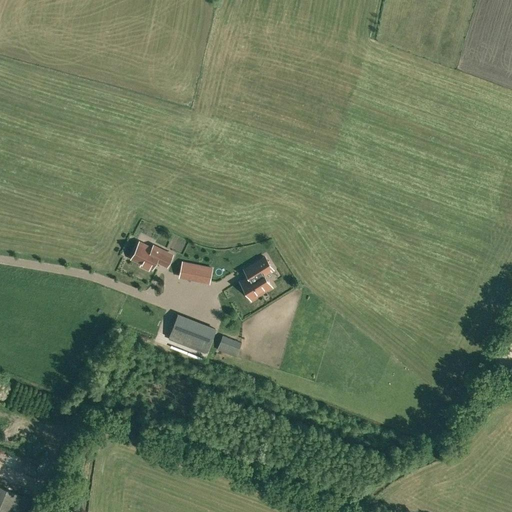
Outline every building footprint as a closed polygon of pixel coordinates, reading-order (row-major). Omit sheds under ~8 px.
[(147,246),(144,250),(137,247),(132,258),(142,263),(141,265),(149,269),(150,267),(152,268),(156,260),(167,265),(172,255),(153,245),(152,248),(147,246)] [(251,299),(271,287),(264,275),(272,270),(273,269),(272,269),(270,265),(265,256),(251,265),(245,269),(244,269),(248,276),(240,281),(251,299)] [(202,279),(204,267),(190,264),(188,276),(202,279)] [(178,314),(169,336),(206,351),(215,329),(178,314)] [(236,356),(241,342),(223,335),(217,349),(236,356)] [(0,511),(22,511),(29,498),(0,486),(0,511)]
